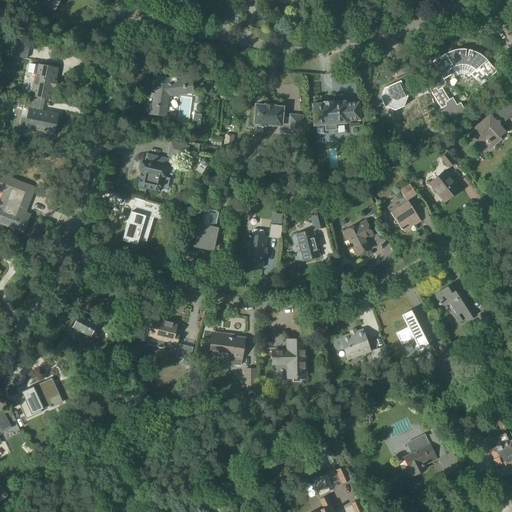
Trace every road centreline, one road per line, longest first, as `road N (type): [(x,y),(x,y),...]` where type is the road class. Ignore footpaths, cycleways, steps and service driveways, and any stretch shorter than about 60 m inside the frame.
road 1 (unclassified): [(62,251),(200,293),(312,303),(408,271),(483,219),(511,185)]
road 2 (unclassified): [(511,36),(474,6),(323,49),(260,45),(119,11)]
road 3 (unclassified): [(62,251),(98,142),(119,11)]
